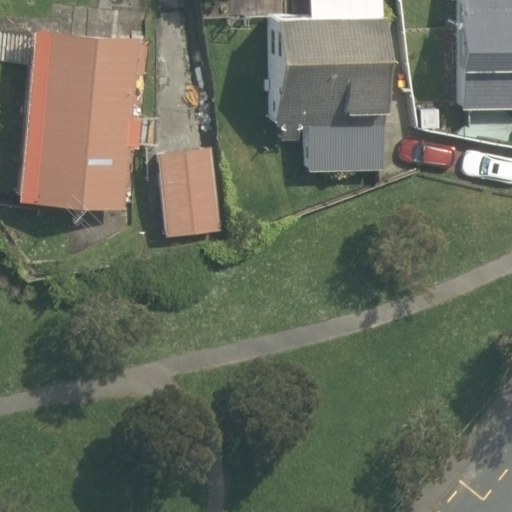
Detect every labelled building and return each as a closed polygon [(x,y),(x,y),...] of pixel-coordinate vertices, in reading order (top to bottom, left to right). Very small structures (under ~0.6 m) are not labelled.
[(95,15),(96,0),(60,0),(59,12),(95,15)] [(359,0),(292,0),(291,23),(270,22),(266,118),(289,119),(288,175),(367,178),(373,19),(359,18),(359,0)] [(511,0),(460,0),(454,112),(511,114),(511,0)] [(144,36),(37,30),(26,206),(134,213),(144,36)] [(214,155),(159,161),(168,239),(223,233),(214,155)]
